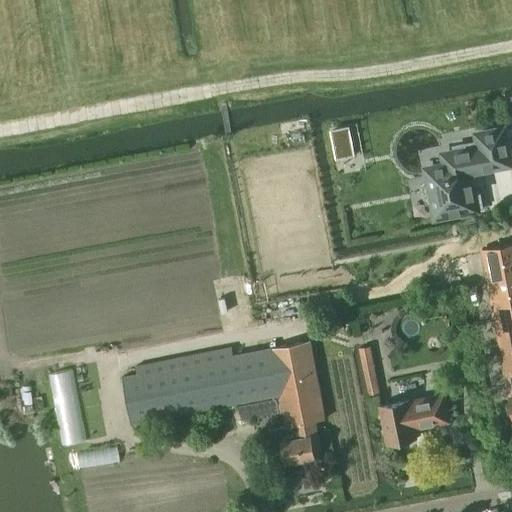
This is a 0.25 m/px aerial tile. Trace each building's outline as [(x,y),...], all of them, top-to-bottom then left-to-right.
[(348,126),(331,129),(336,158),(354,155),(348,126)] [(509,165),(502,130),(476,136),(478,148),(470,150),(467,147),(464,145),(460,145),(457,146),(454,149),(453,153),(442,155),(446,174),(429,177),(431,185),(430,185),(427,187),(424,190),(423,193),(424,197),(427,200),(430,202),(434,202),(434,203),(437,218),(475,210),(468,173),(509,165)] [(511,244),(481,251),(511,415),(511,244)] [(143,372),(122,375),(131,422),(281,395),(287,426),(269,429),(273,448),(283,447),(286,463),(314,458),(312,450),(320,449),(315,422),(324,420),(310,341),(234,355),(232,348),(200,354),(141,365),(143,372)] [(376,378),(373,361),(362,363),(368,396),(379,394),(376,378)] [(86,441),(72,371),(48,375),(62,446),(86,441)] [(443,396),(407,403),(407,401),(380,407),(387,444),(414,439),(412,429),(448,422),(443,396)] [(279,412),(276,398),(239,405),(241,419),(279,412)] [(119,464),(116,447),(76,453),(79,470),(119,464)]
